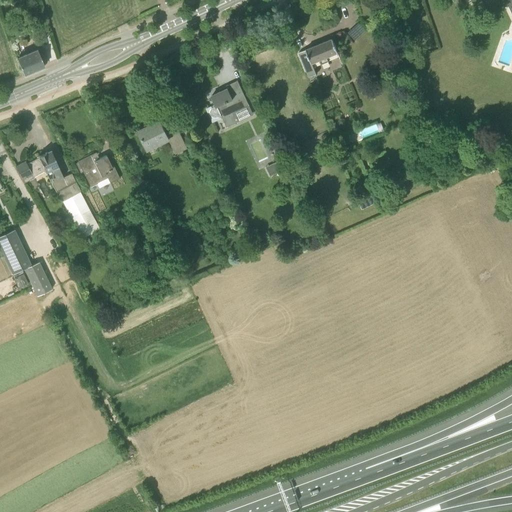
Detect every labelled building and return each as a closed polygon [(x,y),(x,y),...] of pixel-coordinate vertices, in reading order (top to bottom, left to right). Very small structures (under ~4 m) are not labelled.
[(511,0),(470,0),(473,6),(479,3),(480,4),(482,3),(482,2),(484,1),(483,0),(506,0),(511,12),(511,0)] [(308,77),(314,75),(316,74),(312,63),(319,60),(321,65),(329,62),(327,57),(338,52),(332,38),(298,52),(308,77)] [(21,57),(18,49),(13,51),(17,59),(17,58),(24,75),(44,66),(37,50),(21,57)] [(237,122),(233,113),(250,105),(237,80),(226,86),(227,88),(211,96),(215,104),(211,106),(205,108),(212,123),(221,118),(220,116),(221,115),(227,127),(237,122)] [(186,144),(177,126),(165,132),(159,120),(138,131),(148,150),(169,139),(174,150),(176,154),(188,148),(186,144)] [(347,136),(339,140),(341,146),(349,143),(347,136)] [(63,177),(51,150),(38,156),(39,157),(34,159),(27,164),(25,161),(15,167),(24,183),(34,177),(33,176),(43,170),(46,175),(47,175),(53,171),(57,180),(62,178),(63,177)] [(94,161),(91,154),(78,161),(76,163),(80,172),(83,171),(89,183),(91,186),(107,178),(109,182),(119,177),(114,166),(112,167),(106,155),(94,161)] [(273,163),(277,173),(287,168),(282,159),(273,163)] [(384,172),(381,166),(374,169),(377,175),(384,172)] [(53,171),(47,175),(56,191),(66,186),(62,178),(57,180),(53,171)] [(100,228),(92,215),(79,191),(81,191),(75,181),(66,186),(56,191),(61,201),(82,239),(87,236),(100,228)] [(31,265),(14,229),(0,235),(0,250),(11,274),(23,269),(31,265)] [(90,242),(87,236),(82,239),(85,244),(90,242)] [(18,285),(26,284),(24,273),(16,275),(18,285)] [(194,304),(116,336),(123,353),(201,321),(194,304)]
